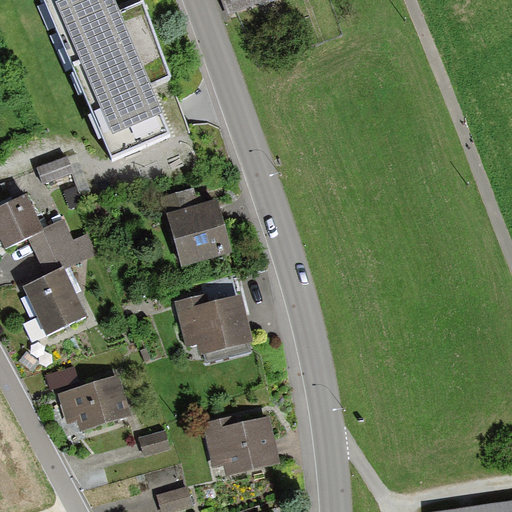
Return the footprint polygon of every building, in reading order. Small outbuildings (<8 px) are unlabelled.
[(113,0),(43,0),(112,158),(170,133),(152,89),(175,79),(143,7),(120,17),(113,0)] [(220,0),(227,16),(267,0),(220,0)] [(55,209),(85,199),(72,157),(41,167),(55,209)] [(195,187),(160,197),(180,269),(233,253),(218,198),(200,204),(195,187)] [(24,197),(0,208),(0,243),(4,252),(29,240),(42,234),(24,197)] [(42,234),(29,240),(46,276),(67,266),(95,253),(87,236),(73,242),(65,224),(42,234)] [(46,276),(19,289),(43,340),(91,318),(67,266),(46,276)] [(206,292),(174,301),(186,344),(197,341),(201,354),(203,353),(206,364),(253,351),(250,341),(254,340),(241,293),(209,302),(206,292)] [(114,374),(56,400),(75,443),(133,418),(114,374)] [(232,416),(203,423),(214,467),(226,464),(229,475),(281,463),(270,416),(234,424),(232,416)] [(163,431),(141,436),(146,457),(168,452),(163,431)] [(188,487),(157,495),(161,511),(176,511),(194,508),(188,487)] [(511,511),(511,500),(430,511),(511,511)]
